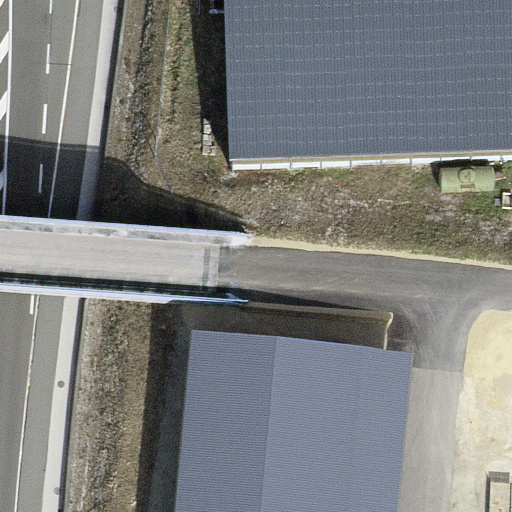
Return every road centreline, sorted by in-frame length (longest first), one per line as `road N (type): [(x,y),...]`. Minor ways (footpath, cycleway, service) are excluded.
road 1 (track): [(0,259),(511,303)]
road 2 (trunk): [(0,429),(22,228),(32,0)]
